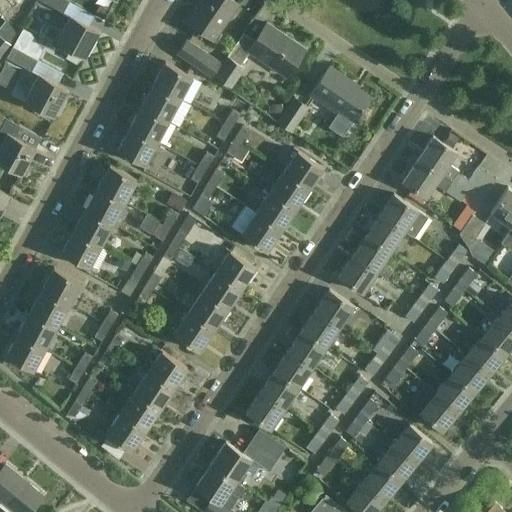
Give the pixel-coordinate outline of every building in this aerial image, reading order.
[(38,0),(61,13),(68,1),(66,0),(38,0)] [(232,0),(200,0),(187,21),(213,39),(237,3),(232,0)] [(97,32),(69,16),(56,41),(84,56),(97,32)] [(0,55),(10,43),(12,45),(17,36),(4,22),(0,27),(0,55)] [(254,41),(243,33),(214,76),(230,87),(244,67),(239,64),(249,50),(286,75),(304,48),(266,23),(254,41)] [(219,62),(187,39),(177,52),(210,75),(219,62)] [(12,45),(6,57),(30,70),(36,58),(12,45)] [(165,61),(153,84),(180,99),(192,76),(165,61)] [(353,120),(354,121),(369,97),(350,84),(351,82),(328,66),(310,94),(338,113),(331,123),(345,132),(353,120)] [(66,89),(38,74),(25,98),(53,113),(66,89)] [(168,120),(180,99),(153,84),(141,105),(168,120)] [(291,130),(307,107),(293,98),(278,121),(291,130)] [(156,142),(168,120),(141,105),(129,127),(156,142)] [(240,113),(233,109),(225,122),(232,127),(240,113)] [(0,159),(22,171),(31,156),(35,147),(33,146),(13,135),(19,125),(0,114),(0,159)] [(224,140),(232,127),(225,122),(217,135),(224,140)] [(249,130),(242,126),(234,138),(242,143),(249,130)] [(144,164),(156,142),(129,127),(117,149),(144,164)] [(468,179),(457,171),(458,170),(448,163),(456,151),(432,135),(417,157),(461,186),(460,188),(464,191),(469,195),(470,194),(486,171),(477,165),(468,179)] [(234,156),(242,143),(234,138),(227,151),(234,156)] [(206,151),(198,165),(206,169),(214,155),(206,151)] [(298,151),(283,172),(308,189),(323,168),(298,151)] [(461,186),(417,157),(402,179),(426,195),(435,182),(459,198),(464,191),(460,188),(461,186)] [(109,164),(97,187),(124,201),(136,179),(109,164)] [(189,166),(184,174),(191,178),(198,182),(206,169),(198,165),(196,170),(189,166)] [(216,167),(209,180),(216,185),(224,172),(216,167)] [(469,195),(479,201),(495,177),(486,171),(470,194),(469,195)] [(283,172),(270,192),(295,209),(308,189),(283,172)] [(207,198),(216,185),(209,180),(200,194),(207,198)] [(511,226),(511,224),(511,189),(508,186),(490,212),(511,226)] [(112,223),(124,201),(97,187),(85,208),(112,223)] [(270,192),(256,212),(281,229),(295,209),(270,192)] [(392,192),(378,213),(402,230),(412,237),(426,215),(392,192)] [(172,194),(166,204),(179,211),(185,201),(172,194)] [(245,205),(231,226),(266,250),(281,229),(256,212),(245,205)] [(100,244),(112,223),(85,208),(73,229),(100,244)] [(178,214),(171,210),(163,223),(170,227),(178,214)] [(388,250),(402,230),(378,213),(364,233),(388,250)] [(471,241),(484,221),(472,213),(459,232),(471,241)] [(163,240),(170,227),(163,223),(155,236),(163,240)] [(511,226),(501,242),(510,248),(511,245),(511,224),(511,226)] [(88,267),(100,244),(73,229),(61,252),(88,267)] [(179,229),(171,242),(178,246),(186,233),(179,229)] [(380,262),(388,250),(364,233),(351,253),(385,277),(391,269),(380,262)] [(496,261),(507,249),(497,239),(486,251),(496,261)] [(170,259),(178,246),(171,242),(163,255),(170,259)] [(458,243),(446,259),(454,265),(466,249),(458,243)] [(229,251),(215,272),(240,289),(254,268),(229,251)] [(145,269),(153,256),(145,252),(138,264),(145,269)] [(385,277),(351,253),(336,274),(360,291),(375,270),(385,277)] [(119,257),(115,265),(125,270),(129,263),(119,257)] [(441,281),(454,265),(446,259),(433,275),(441,281)] [(137,283),(145,269),(138,264),(129,278),(137,283)] [(53,267),(40,290),(68,304),(80,281),(53,267)] [(467,267),(455,283),(463,289),(475,273),(467,267)] [(160,276),(153,271),(145,284),(153,289),(160,276)] [(226,309),(240,289),(215,272),(201,292),(226,309)] [(466,285),(475,292),(481,284),(472,278),(466,285)] [(428,282),(416,297),(424,303),(436,288),(428,282)] [(451,304),(463,289),(455,283),(443,298),(451,304)] [(144,303),(153,289),(145,284),(137,298),(144,303)] [(328,287),(314,308),(338,324),(352,303),(328,287)] [(56,326),(68,304),(40,290),(29,311),(56,326)] [(212,329),(226,309),(201,292),(187,312),(212,329)] [(413,319),(424,303),(416,297),(405,313),(413,319)] [(511,328),(511,297),(497,316),(511,328)] [(437,306),(425,321),(433,328),(445,312),(437,306)] [(324,344),(338,324),(314,308),(300,328),(324,344)] [(118,313),(111,309),(103,322),(110,327),(118,313)] [(44,347),(56,326),(29,311),(17,333),(44,347)] [(198,350),(212,329),(187,312),(173,333),(198,350)] [(511,343),(511,328),(497,316),(482,334),(504,353),(511,343)] [(421,343),(433,328),(425,321),(413,337),(421,343)] [(102,340),(110,327),(103,322),(94,335),(102,340)] [(310,365),(324,344),(300,328),(286,348),(310,365)] [(398,337),(386,328),(371,347),(375,351),(383,357),(398,337)] [(116,332),(108,345),(115,350),(124,336),(116,332)] [(32,370),(44,347),(17,333),(5,356),(32,370)] [(488,372),(504,353),(482,334),(466,353),(488,372)] [(408,344),(396,360),(404,366),(416,350),(408,344)] [(107,363),(115,350),(108,345),(100,358),(107,363)] [(297,385),(310,365),(286,348),(273,368),(297,385)] [(83,369),(91,356),(84,351),(76,365),(83,369)] [(161,351),(147,372),(172,389),(186,368),(161,351)] [(372,371),(383,357),(375,351),(364,365),(372,371)] [(465,353),(449,373),(472,392),(488,372),(465,353)] [(391,382),(404,366),(396,360),(383,376),(391,382)] [(75,382),(83,369),(76,365),(68,378),(75,382)] [(283,405),(297,385),(273,368),(259,388),(283,405)] [(158,409),(172,389),(147,372),(133,392),(158,409)] [(359,372),(346,389),(354,395),(366,378),(359,372)] [(89,392),(98,378),(90,373),(82,387),(89,392)] [(472,392),(449,373),(434,391),(456,410),(472,392)] [(81,405),(89,392),(82,387),(73,401),(81,405)] [(269,426),(283,405),(259,388),(245,410),(269,426)] [(342,410),(354,395),(346,389),(334,404),(342,410)] [(440,429),(456,410),(434,391),(418,411),(440,429)] [(145,429),(158,409),(133,392),(119,412),(145,429)] [(376,403),(368,397),(356,412),(364,419),(376,403)] [(325,433),(337,417),(329,411),(317,427),(325,433)] [(130,450),(145,429),(119,412),(105,433),(130,450)] [(351,435),(364,419),(356,412),(343,429),(351,435)] [(408,422),(392,442),(415,461),(431,441),(408,422)] [(312,449),(325,433),(317,427),(305,443),(312,449)] [(347,441),(339,435),(327,450),(335,457),(347,441)] [(224,440),(209,462),(238,482),(245,473),(250,477),(259,464),(267,470),(276,457),(249,439),(240,451),(224,440)] [(415,461),(392,442),(376,460),(399,479),(415,461)] [(323,473),(335,457),(327,450),(314,467),(323,473)] [(399,479),(376,460),(361,479),(384,498),(399,479)] [(205,511),(234,511),(228,508),(244,486),(238,482),(209,462),(194,484),(210,496),(201,509),(205,511)] [(0,499),(15,511),(28,511),(43,495),(4,463),(0,467),(0,499)] [(295,487),(312,502),(321,491),(304,476),(295,487)] [(361,511),(371,511),(384,498),(361,479),(345,498),(361,511)] [(505,511),(493,499),(479,511),(505,511)] [(308,511),(329,511),(317,502),(308,511)]
